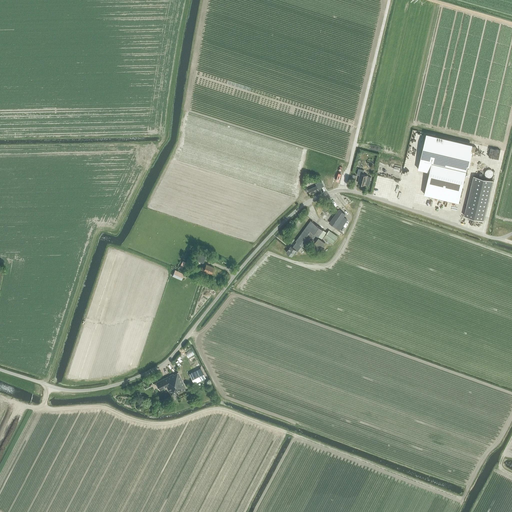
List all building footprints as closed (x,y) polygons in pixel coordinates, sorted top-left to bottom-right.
[(426,135),(418,169),(429,172),(424,194),(459,202),(472,146),(426,135)] [(365,185),(365,184),(369,185),(371,177),(368,176),(363,174),(364,170),(358,169),(357,175),(360,175),(358,183),(365,185)] [(474,176),(464,216),(483,220),(493,180),(474,176)] [(317,186),(308,190),(310,194),(319,190),(318,189),(317,186)] [(339,209),(329,223),(340,230),(347,220),(343,217),(345,214),(339,209)] [(291,246),(287,252),(289,254),(292,256),(296,250),(298,251),(302,246),(305,248),(310,241),(314,244),(314,245),(311,248),(317,253),(320,249),(325,242),(319,238),(316,242),(311,239),(315,234),(318,236),(322,238),(327,233),(323,230),(319,227),(311,221),(296,241),(297,242),(293,247),(291,246)] [(325,237),(324,238),(333,243),(335,240),(337,237),(329,231),(328,233),(325,237)] [(194,259),(203,263),(207,254),(197,250),(194,259)] [(200,271),(203,272),(207,274),(208,272),(211,273),(213,267),(206,264),(204,268),(202,267),(200,271)] [(175,270),(172,276),(181,280),(184,274),(175,270)] [(194,383),(205,377),(200,368),(189,373),(194,383)] [(160,390),(167,387),(171,395),(186,388),(178,373),(174,375),(173,374),(156,383),(160,390)]
